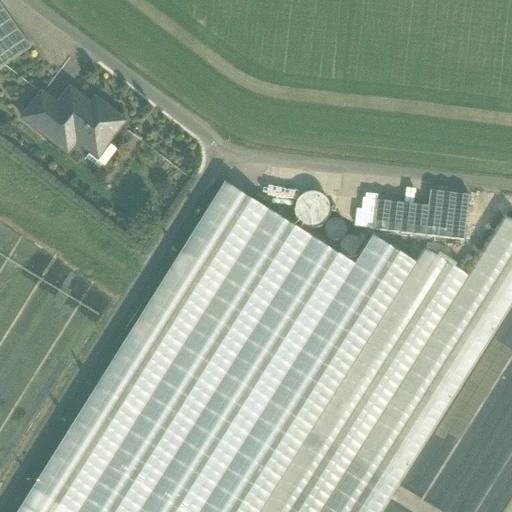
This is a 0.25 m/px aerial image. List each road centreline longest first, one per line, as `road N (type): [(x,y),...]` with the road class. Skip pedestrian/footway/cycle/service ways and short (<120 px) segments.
road 1 (track): [(511,195),(227,152),(32,0)]
road 2 (track): [(227,152),(0,508)]
